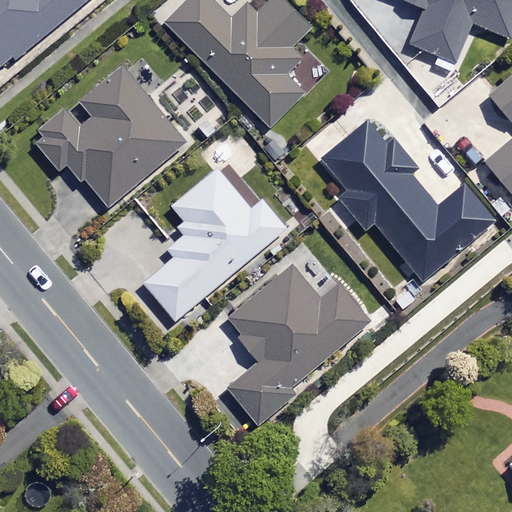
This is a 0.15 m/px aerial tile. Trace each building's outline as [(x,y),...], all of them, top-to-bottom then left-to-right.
[(0,0),(0,65),(13,54),(17,58),(86,0),(0,0)] [(232,18),(214,0),(186,0),(166,21),(270,125),(305,90),(286,71),(302,55),(291,44),(312,24),(288,0),(266,0),(256,10),(248,2),(232,18)] [(511,0),(410,0),(427,7),(411,43),(453,62),(471,22),(511,40),(511,37),(511,0)] [(80,121),(71,110),(35,140),(58,168),(65,162),(81,182),(85,178),(109,206),(186,141),(123,66),(79,103),(88,114),(80,121)] [(511,75),(491,94),(511,118),(511,138),(486,160),(511,191),(511,75)] [(417,165),(392,137),(387,142),(368,120),(321,160),(347,191),(338,199),(366,230),(374,224),(422,280),(498,215),(468,180),(438,206),(409,172),(417,165)] [(333,203),(306,165),(288,178),(316,216),(333,203)] [(173,205),(185,219),(179,224),(185,232),(168,246),(176,256),(146,281),(156,293),(145,302),(165,326),(285,227),(262,199),(251,208),(217,168),(173,205)] [(407,279),(369,235),(349,252),(387,296),(407,279)] [(320,296),(292,263),(226,319),(260,359),(228,386),(257,421),(293,391),(289,386),(369,318),(338,281),(320,296)]
